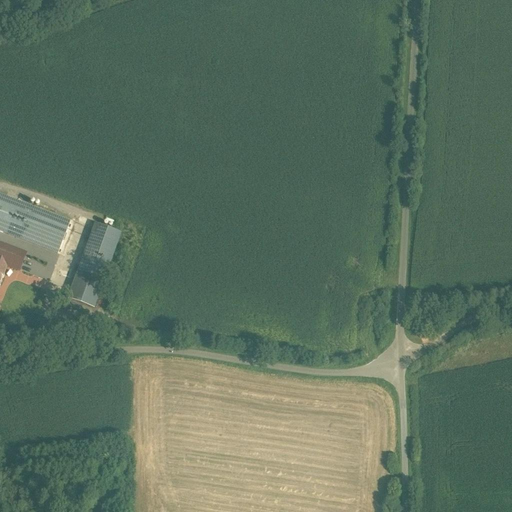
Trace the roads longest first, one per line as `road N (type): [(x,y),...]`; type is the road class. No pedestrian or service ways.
road 1 (residential): [(0,364),(154,350),(341,374),(398,368)]
road 2 (unclassified): [(416,0),(398,368)]
road 3 (unclassified): [(398,368),(409,511)]
road 4 (unclassified): [(398,368),(478,320),(511,312)]
